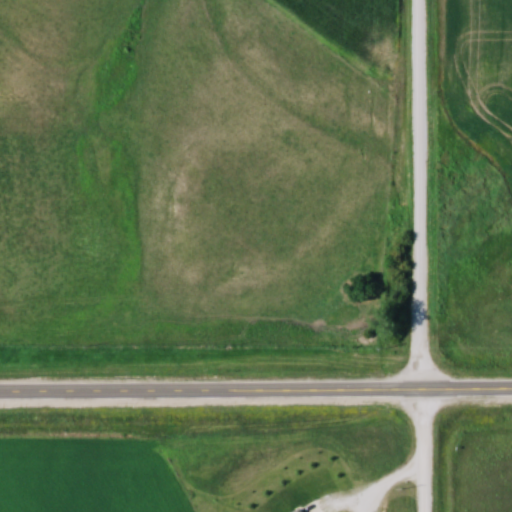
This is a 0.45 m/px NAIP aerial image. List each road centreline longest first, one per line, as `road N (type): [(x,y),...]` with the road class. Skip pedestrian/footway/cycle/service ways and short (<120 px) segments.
road 1 (residential): [(427,511),(422,0)]
road 2 (secondary): [(0,388),(511,387)]
